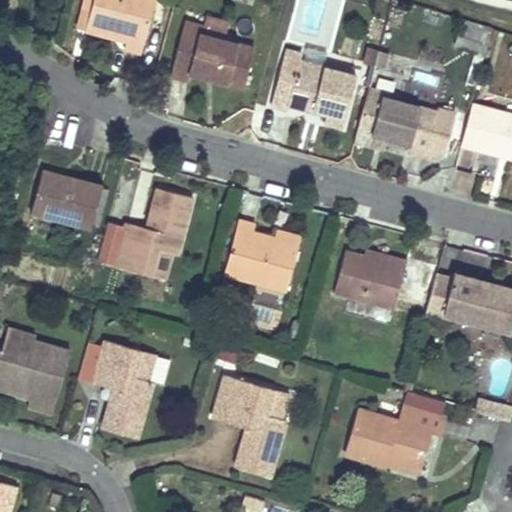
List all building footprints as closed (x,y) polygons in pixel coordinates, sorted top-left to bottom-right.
[(124,48),(141,53),(154,0),(92,0),(90,9),(85,30),(126,41),(124,48)] [(77,28),(85,30),(90,9),(83,7),(77,28)] [(185,21),(183,28),(222,39),(224,31),(185,21)] [(484,32),(464,26),(458,46),(478,52),(484,32)] [(222,39),(183,28),(171,75),(187,80),(189,72),(244,87),(254,47),(222,39)] [(356,75),(300,61),(302,54),(286,50),(271,106),(287,110),(289,105),(314,111),(314,108),(327,112),(327,114),(324,123),(343,128),(356,75)] [(368,87),(367,93),(397,101),(399,95),(368,87)] [(367,93),(357,130),(409,143),(407,150),(430,156),(430,154),(435,139),(447,142),(454,115),(397,101),(367,93)] [(511,114),(472,104),(461,144),(511,157),(511,114)] [(435,139),(430,154),(443,157),(447,142),(435,139)] [(30,212),(91,227),(102,185),(41,170),(30,212)] [(193,197),(158,187),(150,216),(153,217),(150,228),(126,222),(114,264),(151,274),(158,248),(173,252),(178,254),(193,197)] [(239,219),(224,274),(286,290),(299,243),(275,237),(253,231),(255,224),(239,219)] [(277,230),(275,237),(299,243),(301,236),(277,230)] [(173,252),(158,248),(151,274),(166,278),(173,252)] [(333,293),(394,309),(398,295),(428,304),(436,273),(438,266),(408,258),(407,260),(390,255),(388,261),(364,255),(345,249),(333,293)] [(365,249),(364,255),(388,261),(390,255),(365,249)] [(428,304),(426,311),(443,316),(444,314),(510,332),(511,326),(511,288),(454,273),(453,278),(436,273),(428,304)] [(30,397),(46,402),(44,411),(52,413),(70,350),(34,340),(35,335),(8,327),(1,352),(0,351),(0,375),(14,379),(10,392),(30,397)] [(105,339),(93,382),(117,388),(113,399),(111,399),(103,428),(138,437),(154,381),(150,380),(134,375),(141,349),(105,339)] [(157,354),(141,349),(134,375),(150,380),(157,354)] [(238,378),(224,374),(220,389),(228,391),(235,387),(238,378)] [(14,379),(0,375),(0,389),(10,392),(14,379)] [(274,389),(238,378),(235,387),(228,391),(220,389),(212,417),(249,428),(246,439),(244,438),(235,467),(270,477),(286,420),(282,419),(266,415),(274,389)] [(290,393),(274,389),(266,415),(282,419),(290,393)] [(444,417),(438,415),(442,400),(408,390),(399,420),(358,409),(345,455),(384,466),(384,464),(387,456),(420,466),(430,431),(440,433),(444,417)] [(46,402),(30,397),(28,406),(44,411),(46,402)] [(418,474),(420,466),(387,456),(384,464),(418,474)] [(9,511),(17,485),(0,480),(0,511),(9,511)]
